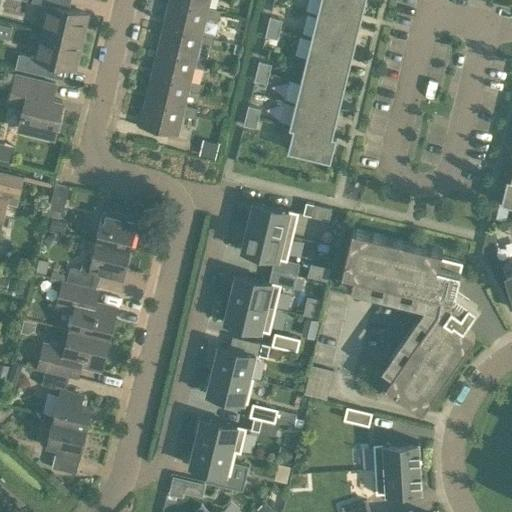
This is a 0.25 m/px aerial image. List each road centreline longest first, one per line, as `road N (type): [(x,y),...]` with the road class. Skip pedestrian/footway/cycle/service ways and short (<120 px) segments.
road 1 (residential): [(486,22),(432,9),(397,143),(399,177),(417,189),(436,187),(449,173),(471,84)]
road 2 (residential): [(121,478),(164,467),(226,206)]
road 3 (residential): [(121,478),(183,222),(180,206)]
road 4 (residential): [(180,206),(169,191),(111,175),(93,161),(126,0)]
road 5 (residential): [(511,351),(468,398),(457,431),(455,472),(467,511)]
